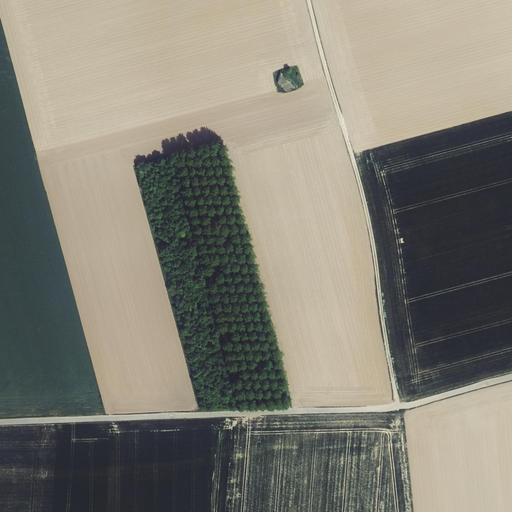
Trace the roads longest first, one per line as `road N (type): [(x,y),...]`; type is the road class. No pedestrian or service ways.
road 1 (track): [(308,0),(367,214),(398,408)]
road 2 (track): [(0,421),(398,408)]
